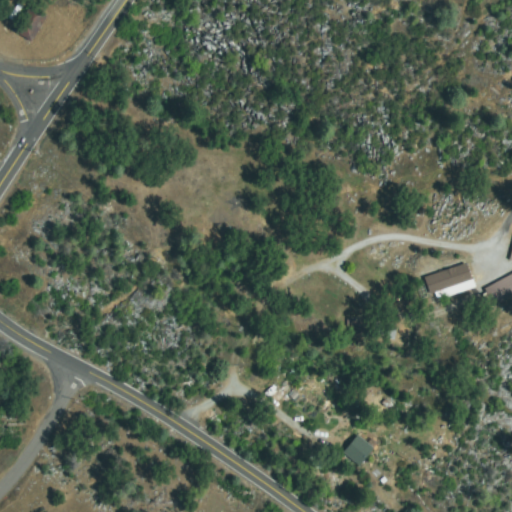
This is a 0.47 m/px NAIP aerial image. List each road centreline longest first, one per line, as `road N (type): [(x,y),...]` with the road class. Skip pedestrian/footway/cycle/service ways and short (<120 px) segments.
road 1 (tertiary): [(0,492),(43,437),(78,368),(0,324),(29,141),(127,0)]
road 2 (tertiary): [(299,511),(184,426),(78,368)]
